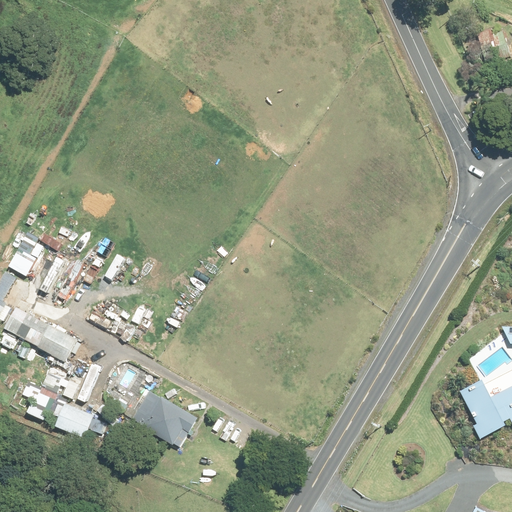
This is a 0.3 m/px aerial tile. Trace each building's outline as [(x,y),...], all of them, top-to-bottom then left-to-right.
[(498,50),(496,33),(480,35),(482,52),(498,50)] [(64,244),(48,234),(43,243),(59,253),(64,244)] [(20,279),(9,273),(0,289),(0,319),(6,323),(12,311),(5,306),(20,279)] [(80,343),(19,310),(7,330),(69,364),(80,343)] [(99,310),(93,319),(111,330),(117,320),(99,310)] [(123,339),(134,345),(145,327),(133,319),(129,325),(124,322),(118,331),(125,336),(123,339)] [(19,343),(7,337),(3,345),(15,351),(19,343)] [(29,412),(46,421),(54,405),(57,401),(58,401),(71,375),(55,366),(44,386),(33,381),(25,396),(35,401),(29,412)] [(83,386),(74,381),(66,395),(76,400),(83,386)] [(475,426),(483,440),(509,426),(507,422),(511,419),(511,389),(494,399),(486,383),(463,395),(479,424),(475,426)] [(132,408),(128,417),(185,448),(201,420),(148,391),(137,411),(132,408)] [(96,418),(69,405),(58,426),(85,440),(96,418)] [(125,418),(101,406),(96,415),(119,428),(125,418)]
